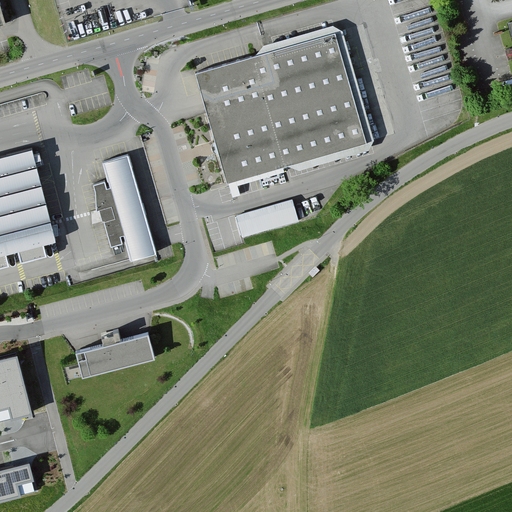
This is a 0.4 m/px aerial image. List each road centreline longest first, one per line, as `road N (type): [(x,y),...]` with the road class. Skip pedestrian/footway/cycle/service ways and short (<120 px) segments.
road 1 (unclassified): [(55,511),(357,212),(399,178),(511,120)]
road 2 (residential): [(111,43),(125,89),(165,143),(199,272),(151,301),(0,333)]
road 3 (track): [(334,234),(308,406)]
road 4 (unclassified): [(264,0),(111,43)]
